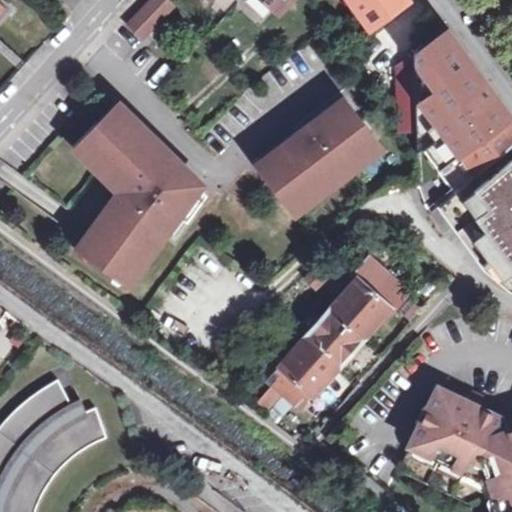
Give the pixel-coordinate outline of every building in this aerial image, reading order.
[(5,0),(0,0),(0,18),(12,6),(5,0)] [(178,4),(172,0),(156,0),(147,10),(160,22),(178,4)] [(229,15),(242,0),(218,0),(216,3),(229,15)] [(261,0),(276,14),(289,0),(261,0)] [(410,3),(408,0),(371,0),(361,8),(375,27),(410,3)] [(147,10),(132,25),(145,38),(160,22),(147,10)] [(426,150),(459,194),(511,148),(511,117),(441,20),(414,53),(416,71),(417,76),(419,131),(420,151),(426,150)] [(406,132),(419,131),(417,76),(416,71),(402,72),(404,108),(406,108),(406,132)] [(295,131),(258,159),(297,209),(379,147),(345,100),(320,120),(334,139),(324,146),(325,148),(314,156),(298,136),(295,131)] [(79,149),(84,154),(127,109),(123,105),(79,149)] [(204,184),(127,109),(84,154),(101,171),(72,211),(95,228),(85,241),(135,277),(204,184)] [(334,139),(320,120),(298,136),(314,156),(325,148),(324,146),(334,139)] [(511,148),(459,194),(439,211),(454,228),(475,214),(511,263),(511,148)] [(511,263),(475,214),(454,228),(480,266),(510,292),(511,292),(511,263)] [(85,241),(81,246),(131,283),(135,277),(85,241)] [(291,375),(279,388),(290,397),(299,405),(311,393),(318,398),(410,293),(395,279),(379,296),(361,279),(283,368),(291,375)] [(291,375),(283,368),(277,362),(265,376),(279,388),(291,375)] [(0,511),(42,511),(55,488),(75,466),(87,457),(113,444),(103,413),(93,417),(89,408),(80,413),(66,384),(26,411),(4,434),(0,439),(0,511)] [(511,511),(511,423),(487,411),(484,403),(470,396),(464,399),(441,388),(401,471),(471,506),(473,511),(511,511)]
